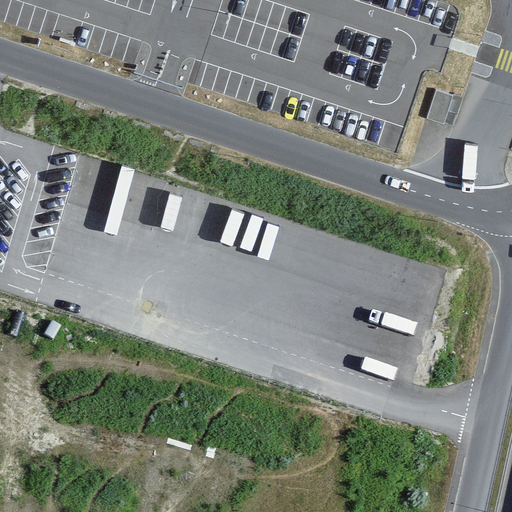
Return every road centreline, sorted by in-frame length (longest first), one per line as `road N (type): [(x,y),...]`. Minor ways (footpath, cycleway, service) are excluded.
road 1 (unclassified): [(0,55),(451,203),(511,209)]
road 2 (unknown): [(0,243),(365,365),(391,362),(407,317),(397,287),(379,278)]
road 3 (unknown): [(379,278),(0,159)]
road 4 (unclassified): [(511,320),(470,511)]
